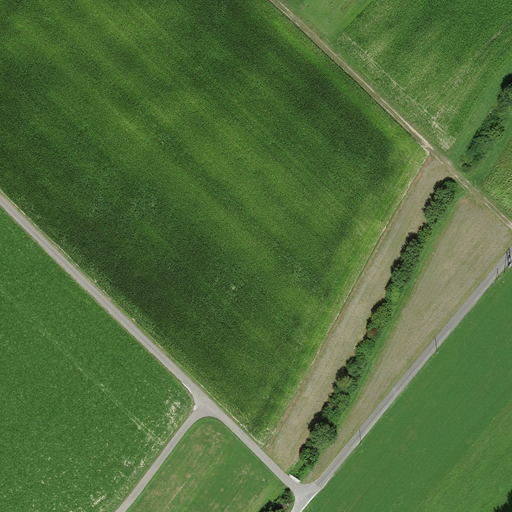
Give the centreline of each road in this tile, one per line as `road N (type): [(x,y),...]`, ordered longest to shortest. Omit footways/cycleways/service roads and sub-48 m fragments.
road 1 (unclassified): [(304,494),(0,198)]
road 2 (track): [(273,0),(511,225)]
road 3 (unclassified): [(511,251),(304,494)]
